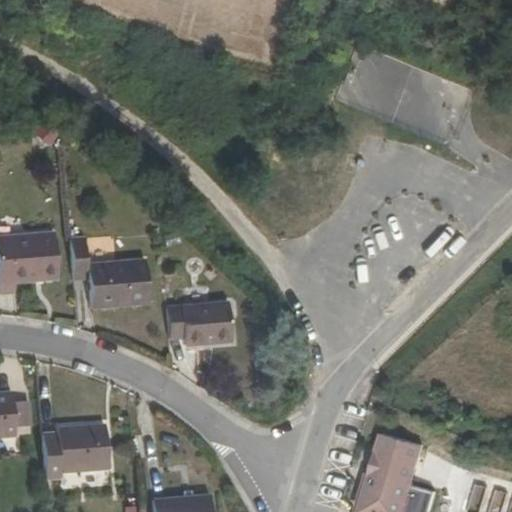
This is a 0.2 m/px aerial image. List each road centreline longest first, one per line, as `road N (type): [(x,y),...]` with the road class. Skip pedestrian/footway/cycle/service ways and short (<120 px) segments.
road 1 (track): [(0,42),(94,96),(238,215),(351,358)]
road 2 (residential): [(0,335),(42,336),(197,408),(303,488)]
